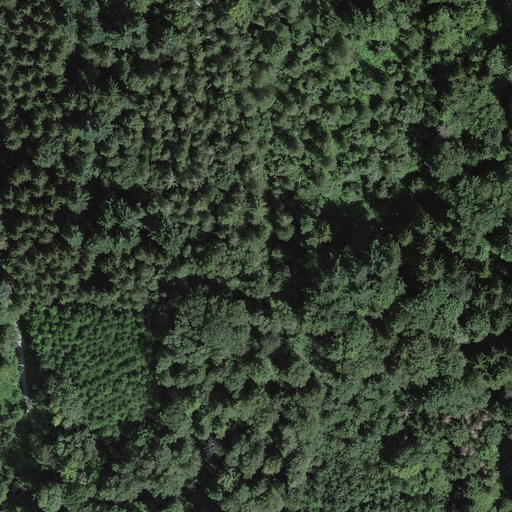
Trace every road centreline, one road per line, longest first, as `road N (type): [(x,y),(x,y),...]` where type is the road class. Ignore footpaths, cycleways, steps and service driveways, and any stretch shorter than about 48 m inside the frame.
road 1 (track): [(495,511),(501,443),(438,292),(466,248),(511,242)]
road 2 (track): [(0,215),(32,415),(83,511)]
